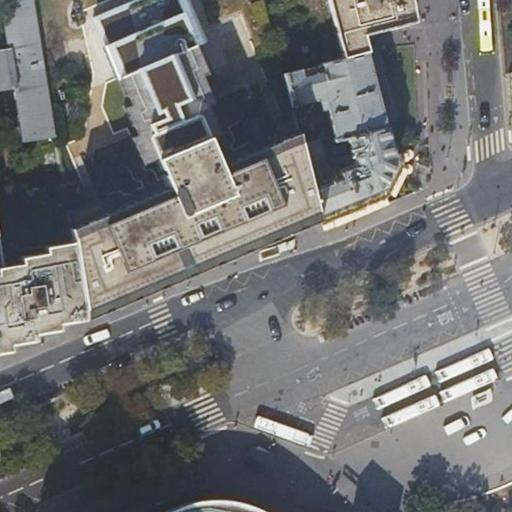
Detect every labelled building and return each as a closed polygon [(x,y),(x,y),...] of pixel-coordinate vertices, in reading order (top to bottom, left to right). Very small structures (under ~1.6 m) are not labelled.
[(55,134),(33,0),(0,0),(8,46),(9,54),(0,55),(0,87),(14,85),(22,139),(55,134)] [(33,0),(55,134),(71,240),(83,319),(147,292),(241,252),(319,218),(300,143),(284,74),(265,0),(33,0)] [(265,0),(284,74),(367,52),(363,34),(375,31),(403,24),(415,21),(411,0),(265,0)] [(0,55),(9,54),(8,46),(0,47),(0,55)] [(384,119),(367,52),(284,74),(300,143),(325,137),(322,126),(311,129),(306,109),(318,105),(317,98),(318,101),(320,102),(322,103),(323,103),(325,102),(326,107),(328,113),(331,123),(333,135),(335,140),(386,125),(384,119)] [(326,107),(325,102),(323,103),(322,103),(320,102),(318,101),(317,98),(318,105),(319,108),(326,107)] [(328,113),(326,107),(319,108),(321,115),(328,113)] [(333,135),(331,123),(322,126),(325,137),(333,135)] [(391,144),(386,125),(335,140),(333,135),(300,143),(319,218),(352,204),(383,191),(396,164),(391,144)] [(83,318),(71,240),(45,244),(46,252),(21,256),(22,262),(3,265),(0,248),(0,351),(10,350),(10,344),(35,339),(34,334),(59,329),(58,323),(83,318)] [(263,511),(259,510),(252,507),(244,504),(234,502),(226,501),(217,500),(208,500),(204,501),(201,501),(199,501),(190,503),(182,506),(167,511),(263,511)]
